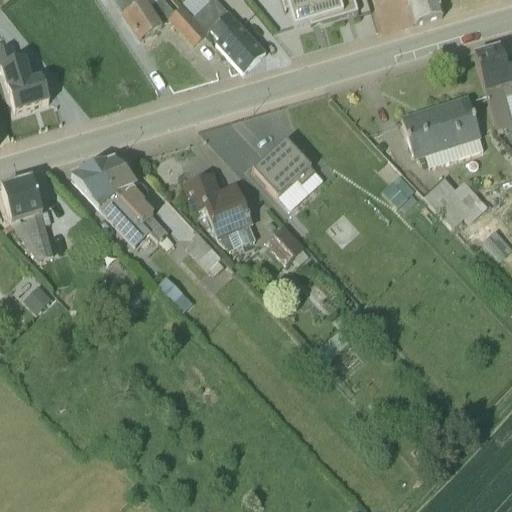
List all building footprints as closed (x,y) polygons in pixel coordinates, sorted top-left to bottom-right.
[(120,20),(139,45),(160,30),(139,0),(111,0),(110,1),(121,19),(120,20)] [(161,0),(149,11),(163,26),(175,15),(161,0)] [(242,78),(250,71),(264,58),(212,2),(208,6),(203,0),(187,0),(180,6),(192,22),(190,24),(203,38),(208,34),(216,44),(214,49),(242,78)] [(278,0),(283,16),(284,16),(284,13),(287,12),(292,31),(320,23),(321,26),(356,15),(351,0),(278,0)] [(405,0),(414,28),(441,20),(434,0),(405,0)] [(179,13),(167,23),(192,50),(204,39),(179,13)] [(505,75),(497,50),(471,58),(494,135),(511,130),(504,102),(511,98),(511,76),(511,74),(505,75)] [(24,65),(16,67),(11,51),(0,54),(0,73),(13,117),(48,107),(40,81),(30,84),(24,65)] [(466,105),(400,126),(412,165),(424,162),(427,173),(481,156),(478,145),(479,144),(466,105)] [(251,176),(277,205),(282,201),(280,198),(295,185),(299,189),(312,177),(284,146),(251,176)] [(166,253),(171,248),(164,240),(166,238),(149,220),(152,217),(140,205),(144,201),(144,199),(143,194),(142,191),(137,188),(133,187),(113,166),(104,169),(101,167),(94,169),(93,174),(91,175),(166,253)] [(69,183),(133,251),(149,236),(91,175),(88,175),(85,172),(78,175),(78,179),(69,183)] [(210,181),(182,193),(192,220),(202,216),(216,246),(217,245),(229,257),(252,247),(246,234),(251,231),(233,192),(217,198),(210,181)] [(412,196),(397,181),(381,197),(396,212),(412,196)] [(30,184),(0,193),(11,229),(37,265),(51,260),(43,230),(49,228),(46,216),(39,218),(30,184)] [(442,185),(423,202),(451,233),(463,223),(468,228),(486,212),(462,187),(453,196),(442,185)] [(86,221),(67,238),(89,261),(108,244),(86,221)] [(282,232),(263,250),(283,271),(291,265),(296,271),(307,262),(301,256),(303,254),(282,232)] [(218,262),(196,238),(184,251),(206,274),(218,262)] [(165,282),(155,292),(172,308),(181,299),(165,282)] [(40,287),(25,302),(38,315),(53,300),(40,287)] [(347,330),(357,342),(372,330),(361,317),(347,330)] [(347,348),(336,336),(310,359),(320,372),(347,348)]
